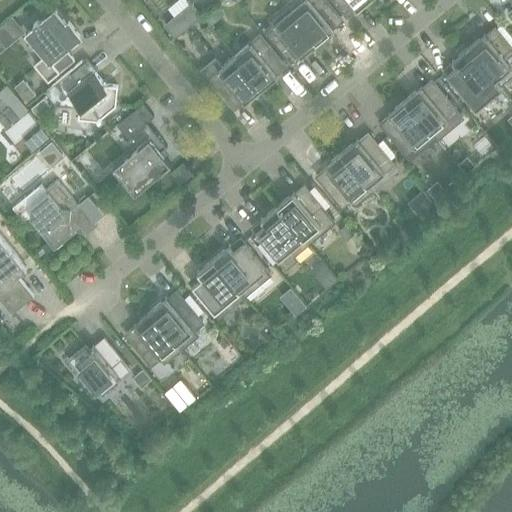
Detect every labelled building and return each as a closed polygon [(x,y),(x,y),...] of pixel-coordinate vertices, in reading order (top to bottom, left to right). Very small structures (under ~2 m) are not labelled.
[(326,0),(293,0),(287,5),(318,42),(334,29),(333,27),(342,19),(326,0)] [(369,0),(334,0),(347,15),(356,8),(358,10),(369,0)] [(166,25),(176,36),(201,15),(192,4),(166,25)] [(318,42),(287,5),(271,19),(275,23),(266,31),(291,62),(300,54),(302,56),(318,42)] [(36,65),(49,81),(74,60),(65,49),(81,36),(69,22),(67,23),(56,10),(41,23),(39,20),(34,24),(36,26),(28,33),(47,56),(36,65)] [(485,34),(469,47),(500,85),(511,74),(511,47),(496,28),(487,36),(485,34)] [(260,35),(235,56),(262,89),(278,75),(277,73),(286,66),(260,35)] [(502,88),(500,85),(469,47),(452,61),(454,63),(445,70),(477,109),(502,88)] [(262,89),(235,56),(222,66),(216,59),(203,69),(235,108),(244,100),(246,102),(262,89)] [(56,105),(70,93),(80,105),(79,118),(99,120),(99,119),(100,120),(102,118),(102,117),(116,105),(118,86),(105,84),(95,71),(97,69),(87,57),(70,71),(45,91),(56,105)] [(14,86),(27,102),(36,94),(23,78),(14,86)] [(405,100),(436,137),(438,139),(463,118),(432,81),(423,88),(421,86),(405,100)] [(0,118),(8,128),(22,117),(0,90),(0,118)] [(32,108),(39,116),(51,106),(45,98),(32,108)] [(436,137),(405,100),(389,114),(390,115),(381,123),(411,158),(436,137)] [(479,110),(458,128),(468,140),(490,122),(479,110)] [(156,132),(132,152),(114,167),(135,193),(172,163),(162,151),(168,146),(156,132)] [(358,139),(342,153),(372,190),(373,190),(369,185),(394,164),(368,133),(359,141),(358,139)] [(39,154),(47,163),(61,149),(53,140),(39,154)] [(372,190),(342,153),(325,166),(327,168),(318,176),(343,206),(352,199),(356,203),(372,190)] [(57,180),(47,189),(49,191),(32,205),(25,196),(13,207),(25,221),(31,216),(45,233),(43,234),(55,249),(77,231),(75,229),(80,225),(87,233),(98,224),(80,202),(77,204),(57,180)] [(294,192),(278,205),(309,243),(334,222),(305,186),(296,194),(294,192)] [(309,243),(278,205),(261,219),(263,221),(254,228),(286,268),(297,259),(294,255),(309,243)] [(18,266),(22,262),(0,235),(0,298),(13,313),(34,296),(15,272),(19,268),(18,266)] [(345,243),(360,262),(368,256),(353,237),(345,243)] [(230,244),(214,258),(245,295),(270,274),(241,239),(232,246),(230,244)] [(49,276),(61,266),(50,253),(38,263),(49,276)] [(245,295),(214,258),(198,272),(199,273),(190,281),(220,316),(245,295)] [(167,297),(150,311),(181,348),(198,335),(194,330),(203,322),(177,292),(168,299),(167,297)] [(181,348),(150,311),(134,324),(136,326),(127,334),(152,365),(152,364),(163,377),(172,369),(165,361),(181,348)] [(89,349),(86,346),(70,360),(80,373),(84,369),(103,392),(130,370),(105,339),(96,346),(94,345),(89,349)] [(134,388),(148,376),(140,366),(126,378),(134,388)] [(204,372),(195,385),(205,391),(213,378),(204,372)]
